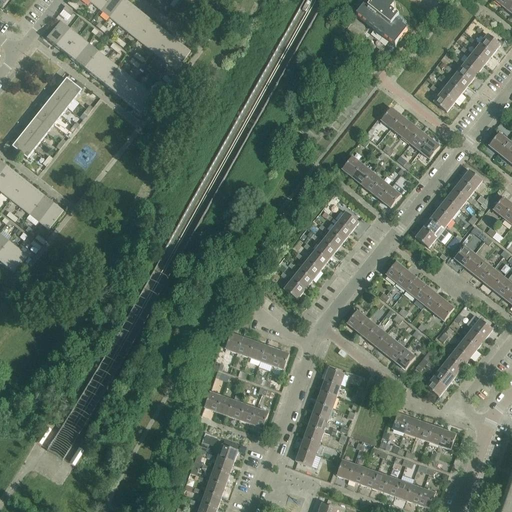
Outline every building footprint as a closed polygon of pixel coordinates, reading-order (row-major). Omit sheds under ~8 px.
[(0,0),(0,7),(2,10),(3,9),(9,0),(0,0)] [(109,0),(93,0),(91,4),(100,11),(109,0)] [(123,1),(121,0),(109,0),(100,11),(109,19),(123,1)] [(357,17),(357,18),(396,49),(396,48),(408,33),(408,34),(408,33),(397,24),(400,20),(392,14),(395,10),(395,11),(396,10),(385,0),(380,0),(378,3),(377,1),(373,5),(369,2),(369,3),(358,18),(357,17)] [(495,0),(494,2),(504,9),(511,0),(495,0)] [(133,9),(123,1),(109,19),(119,26),(133,9)] [(142,16),(133,9),(119,26),(128,34),(142,16)] [(152,24),(142,16),(128,34),(138,41),(152,24)] [(46,40),(55,48),(69,31),(60,23),(46,40)] [(161,31),(152,24),(138,41),(147,49),(161,31)] [(69,31),(55,48),(65,56),(79,38),(69,31)] [(170,39),(161,31),(147,49),(156,56),(170,39)] [(488,36),(480,46),(493,57),(501,47),(488,36)] [(79,38),(65,56),(74,63),(88,45),(79,38)] [(180,46),(170,39),(156,56),(166,64),(180,46)] [(88,45),(74,63),(84,71),(98,53),(88,45)] [(190,54),(180,46),(166,64),(176,72),(190,54)] [(493,57),(480,46),(473,56),(486,66),(493,57)] [(98,53),(84,71),(93,78),(107,60),(98,53)] [(486,66),(473,56),(465,65),(478,76),(486,66)] [(107,60),(93,78),(102,86),(116,68),(107,60)] [(478,76),(465,65),(457,75),(470,85),(478,76)] [(116,68),(102,86),(112,93),(126,76),(116,68)] [(470,85),(457,75),(450,85),(463,95),(470,85)] [(126,76),(112,93),(121,101),(135,83),(126,76)] [(66,80),(65,81),(59,89),(74,101),(81,92),(66,80)] [(135,83),(121,101),(131,108),(145,91),(135,83)] [(463,95),(450,85),(442,94),(455,104),(463,95)] [(74,101),(59,89),(52,98),(67,110),(74,101)] [(145,91),(131,108),(140,116),(154,98),(145,91)] [(455,104),(442,94),(434,104),(447,114),(455,104)] [(67,110),(52,98),(45,106),(60,118),(67,110)] [(60,118),(45,106),(38,114),(54,127),(60,118)] [(402,118),(392,110),(382,123),(391,131),(402,118)] [(54,127),(38,114),(32,123),(47,135),(54,127)] [(411,126),(402,118),(391,131),(401,138),(411,126)] [(47,135),(32,123),(25,131),(40,143),(47,135)] [(421,133),(411,126),(401,138),(411,146),(421,133)] [(40,143),(25,131),(18,140),(33,152),(40,143)] [(430,141),(421,133),(411,146),(420,154),(430,141)] [(489,148),(499,156),(510,143),(500,135),(489,148)] [(33,152),(18,140),(12,148),(11,149),(26,161),(33,152)] [(366,150),(370,145),(364,140),(360,145),(366,150)] [(440,149),(430,141),(420,154),(430,161),(440,149)] [(511,145),(510,143),(499,156),(509,164),(511,159),(511,145)] [(353,159),(343,172),(352,180),(363,167),(353,159)] [(363,167),(352,180),(362,187),(372,174),(363,167)] [(15,176),(6,168),(0,175),(0,192),(1,193),(15,176)] [(470,172),(462,182),(475,192),(483,183),(470,172)] [(372,174),(362,187),(372,195),(382,182),(372,174)] [(25,183),(15,176),(1,193),(11,201),(25,183)] [(382,182),(372,195),(381,202),(391,190),(382,182)] [(462,182),(455,192),(467,202),(475,192),(462,182)] [(34,191),(25,183),(11,201),(20,208),(34,191)] [(391,190),(381,202),(391,210),(401,197),(391,190)] [(43,198),(34,191),(20,208),(29,216),(43,198)] [(455,192),(447,201),(460,212),(467,202),(455,192)] [(53,206),(43,198),(29,216),(39,223),(53,206)] [(494,212),(504,220),(511,209),(511,205),(504,199),(494,212)] [(447,201),(439,211),(452,221),(460,212),(447,201)] [(62,214),(53,206),(39,223),(48,231),(62,214)] [(439,211),(432,221),(445,231),(452,221),(439,211)] [(346,214),(339,224),(351,234),(359,225),(346,214)] [(432,221),(424,230),(437,240),(445,231),(432,221)] [(351,234),(339,224),(331,234),(344,244),(351,234)] [(416,240),(429,250),(437,240),(424,230),(416,240)] [(344,244),(331,234),(323,243),(336,254),(344,244)] [(0,235),(0,252),(8,242),(0,235)] [(8,242),(0,252),(0,264),(3,267),(18,250),(8,242)] [(336,254),(323,243),(316,253),(329,263),(336,254)] [(455,261),(465,269),(475,256),(465,248),(455,261)] [(18,250),(3,267),(13,275),(27,258),(18,250)] [(329,263),(316,253),(308,263),(321,273),(329,263)] [(475,256),(465,269),(474,277),(485,264),(475,256)] [(321,273),(308,263),(300,272),(313,282),(321,273)] [(387,277),(396,285),(407,272),(397,264),(387,277)] [(485,264),(474,277),(484,284),(494,271),(485,264)] [(494,271),(484,284),(493,292),(504,279),(494,271)] [(313,282),(300,272),(293,282),(306,292),(313,282)] [(416,280),(407,272),(396,285),(406,293),(416,280)] [(511,285),(504,279),(493,292),(503,299),(505,296),(511,288),(511,285)] [(426,287),(416,280),(406,293),(416,300),(426,287)] [(306,292),(293,282),(285,291),(298,302),(306,292)] [(435,295),(426,287),(416,300),(425,308),(435,295)] [(511,288),(505,296),(503,299),(511,306),(511,288)] [(445,303),(435,295),(425,308),(435,315),(445,303)] [(455,310),(445,303),(435,315),(444,323),(455,310)] [(348,326),(357,334),(368,321),(358,313),(348,326)] [(368,321),(357,334),(367,341),(377,328),(368,321)] [(481,321),(473,331),(486,341),(494,332),(481,321)] [(377,328),(367,341),(377,349),(387,336),(377,328)] [(486,341),(473,331),(465,341),(478,351),(486,341)] [(243,340),(231,336),(226,351),(237,355),(243,340)] [(387,336),(377,349),(386,357),(396,344),(387,336)] [(255,344),(243,340),(237,355),(249,360),(255,344)] [(478,351),(465,341),(457,350),(470,361),(478,351)] [(266,348),(255,344),(249,360),(261,364),(266,348)] [(396,344),(386,357),(396,364),(406,351),(396,344)] [(278,352),(266,348),(261,364),(272,368),(278,352)] [(470,361),(457,350),(450,360),(463,370),(470,361)] [(416,359),(406,351),(396,364),(406,372),(416,359)] [(290,356),(278,352),(272,368),(284,372),(290,356)] [(463,370),(450,360),(442,370),(455,380),(463,370)] [(455,380),(442,370),(435,379),(447,389),(455,380)] [(329,371),(325,382),(341,388),(345,376),(329,371)] [(447,389),(435,379),(427,389),(440,399),(447,389)] [(325,382),(321,394),(337,399),(341,388),(325,382)] [(321,394),(317,406),(332,411),(337,399),(321,394)] [(222,399),(211,395),(205,410),(217,414),(222,399)] [(234,403),(222,399),(217,414),(228,418),(234,403)] [(246,407),(234,403),(228,418),(240,422),(246,407)] [(317,406),(313,417),(328,423),(332,411),(317,406)] [(257,411),(246,407),(240,422),(252,427),(257,411)] [(269,415),(257,411),(252,427),(263,431),(269,415)] [(393,431),(405,436),(410,420),(398,416),(393,431)] [(313,417),(309,429),(324,434),(328,423),(313,417)] [(422,424),(410,420),(405,436),(416,440),(422,424)] [(433,428),(422,424),(416,440),(428,444),(433,428)] [(46,428),(36,443),(41,447),(51,432),(46,428)] [(445,432),(433,428),(428,444),(439,448),(445,432)] [(309,429),(304,441),(320,446),(324,434),(309,429)] [(457,437),(445,432),(439,448),(451,452),(457,437)] [(304,441),(301,452),(316,457),(320,446),(304,441)] [(389,453),(391,447),(382,444),(380,449),(385,450),(385,452),(389,453)] [(202,446),(199,452),(206,454),(208,448),(202,446)] [(223,447),(219,459),(234,465),(238,453),(223,447)] [(78,449),(69,465),(74,468),(84,452),(78,449)] [(296,464),(312,469),(316,457),(301,452),(296,464)] [(234,465),(219,459),(215,471),(230,476),(234,465)] [(355,467),(343,462),(337,478),(349,482),(355,467)] [(429,477),(431,470),(420,466),(417,473),(429,477)] [(366,471),(355,467),(349,482),(361,486),(366,471)] [(230,476),(215,471),(211,482),(226,488),(230,476)] [(378,475),(366,471),(361,486),(372,490),(378,475)] [(389,479),(378,475),(372,490),(384,495),(389,479)] [(401,483),(389,479),(384,495),(395,499),(401,483)] [(226,488),(211,482),(206,494),(222,499),(226,488)] [(412,487),(401,483),(395,499),(407,503),(412,487)] [(424,491),(412,487),(407,503),(418,507),(424,491)] [(511,511),(511,489),(503,511),(511,511)] [(436,495),(424,491),(418,507),(430,511),(436,495)] [(222,499),(206,494),(202,505),(218,511),(222,499)]
